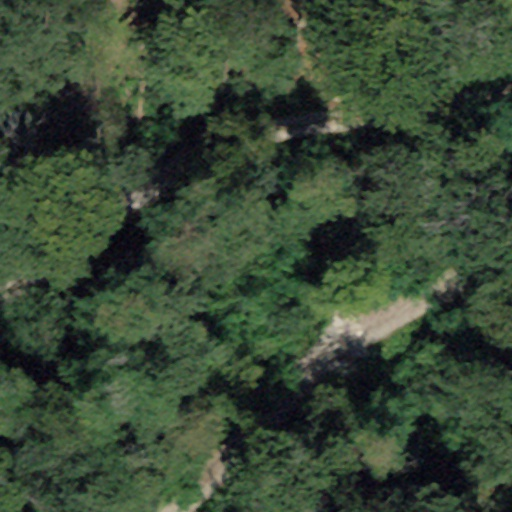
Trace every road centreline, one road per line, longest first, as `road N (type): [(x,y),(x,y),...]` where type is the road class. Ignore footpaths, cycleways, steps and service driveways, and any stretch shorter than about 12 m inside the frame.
road 1 (track): [(0,285),(93,215),(320,124),(457,104),(511,87)]
road 2 (track): [(511,242),(306,385),(192,511)]
